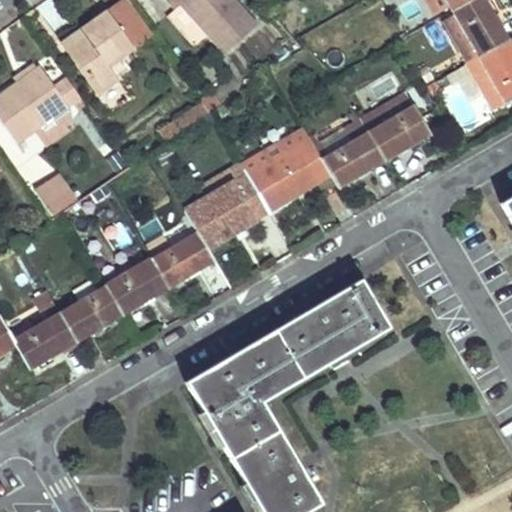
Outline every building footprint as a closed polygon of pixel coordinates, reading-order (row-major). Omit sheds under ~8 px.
[(127,0),(125,0),(108,12),(133,49),(152,35),(127,0)] [(257,27),(233,0),(166,0),(175,10),(176,9),(181,5),(203,30),(225,54),(257,27)] [(473,0),(427,0),(436,14),(448,6),(452,13),(473,0)] [(509,40),(485,0),(473,0),(452,13),(454,17),(445,22),(468,64),(509,40)] [(198,34),(202,30),(203,30),(181,5),(176,9),(175,10),(198,34)] [(109,66),(133,49),(108,12),(82,31),(83,32),(86,36),(66,51),(97,95),(118,80),(109,66)] [(86,36),(83,32),(82,31),(62,45),(62,46),(66,51),(86,36)] [(511,100),(511,45),(509,40),(468,64),(466,65),(474,80),(476,80),(487,73),(503,102),(505,105),(511,100)] [(86,106),(67,79),(54,87),(40,68),(0,95),(0,121),(17,144),(73,104),(78,112),(86,106)] [(503,102),(487,73),(476,80),(492,108),(503,102)] [(220,105),(211,93),(199,102),(201,105),(207,114),(220,105)] [(367,132),(412,107),(411,106),(404,94),(360,120),(367,132)] [(180,132),(207,114),(201,105),(173,123),(180,132)] [(385,163),(432,135),(414,106),(412,107),(367,132),(385,163)] [(385,163),(367,132),(360,120),(343,130),(351,143),(321,160),(326,169),(331,177),(338,190),(385,163)] [(292,189),(326,169),(321,160),(313,147),(304,131),(303,129),(290,136),(296,147),(246,176),(263,206),(267,213),(268,214),(296,197),(292,189)] [(351,143),(343,130),(313,147),(321,160),(351,143)] [(296,147),(290,136),(239,165),(246,176),(296,147)] [(25,159),(41,148),(33,137),(17,148),(25,159)] [(331,177),(326,169),(292,189),(296,197),(331,177)] [(234,181),(229,172),(201,188),(202,190),(207,198),(235,182),(234,181)] [(230,225),(262,207),(263,206),(246,176),(235,182),(207,198),(184,211),(190,220),(197,232),(198,234),(207,249),(234,233),(230,226),(230,225)] [(76,201),(59,177),(36,192),(53,216),(76,201)] [(511,197),(502,204),(511,221),(511,197)] [(267,213),(263,206),(262,207),(230,225),(230,226),(234,233),(268,214),(267,213)] [(118,254),(133,247),(120,220),(105,228),(118,254)] [(150,260),(198,234),(197,232),(190,220),(142,247),(150,260)] [(167,290),(215,262),(207,249),(198,234),(150,260),(167,290)] [(167,290),(150,260),(149,261),(105,287),(123,316),(167,290)] [(261,403),(387,329),(360,282),(186,384),(261,511),(305,511),(320,503),(261,403)] [(123,316),(105,287),(59,314),(77,343),(123,316)] [(59,314),(47,292),(32,300),(45,322),(58,314),(59,314)] [(77,343),(59,314),(58,314),(45,322),(13,341),(17,348),(30,371),(77,343)] [(0,357),(17,348),(13,341),(0,319),(0,357)]
